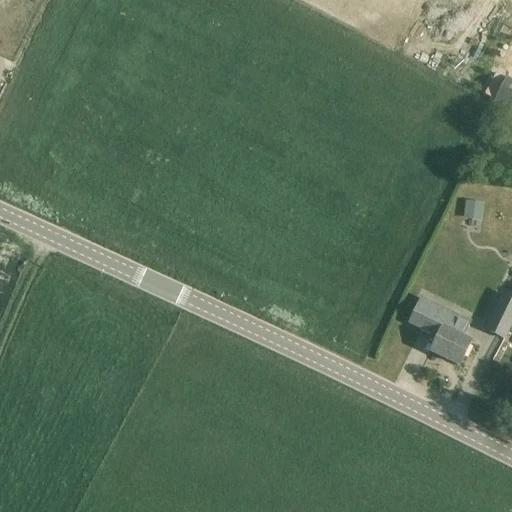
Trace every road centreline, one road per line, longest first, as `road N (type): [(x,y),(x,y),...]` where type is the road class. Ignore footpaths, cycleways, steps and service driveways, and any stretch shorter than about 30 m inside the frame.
road 1 (tertiary): [(511,455),(0,213)]
road 2 (track): [(48,235),(0,355)]
